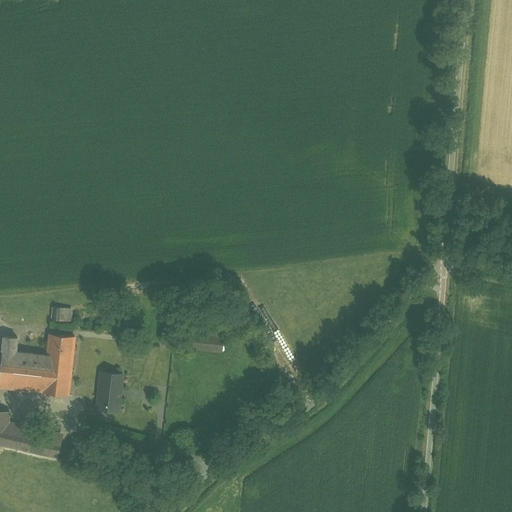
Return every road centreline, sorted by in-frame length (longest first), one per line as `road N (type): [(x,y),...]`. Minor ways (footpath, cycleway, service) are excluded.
road 1 (unclassified): [(447,264),(338,397),(227,468),(176,511)]
road 2 (unclassified): [(447,264),(467,0)]
road 3 (unclassified): [(427,511),(447,264)]
road 4 (unknown): [(53,434),(264,444)]
